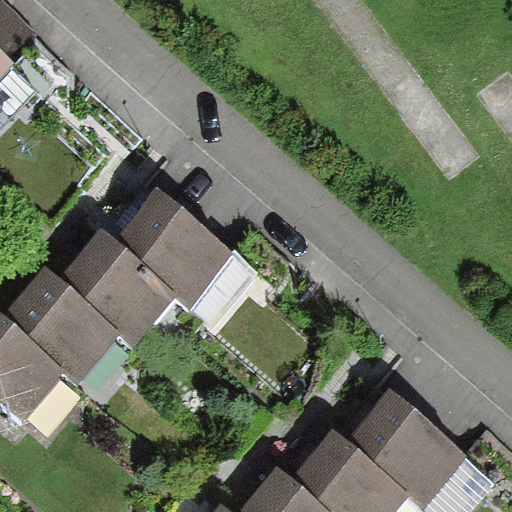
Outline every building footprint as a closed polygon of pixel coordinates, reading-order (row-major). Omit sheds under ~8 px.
[(0,82),(11,71),(0,61),(0,82)] [(234,266),(159,201),(140,223),(119,247),(179,299),(193,312),(234,266)] [(179,299),(119,247),(105,234),(82,260),(62,282),(119,334),(135,348),(179,299)] [(119,334),(62,282),(50,271),(26,298),(4,322),(66,379),(73,385),(119,334)] [(0,421),(19,437),(66,379),(4,322),(0,318),(0,421)] [(425,511),(463,468),(383,403),(366,421),(342,448),(408,501),(422,511),(425,511)] [(398,511),(408,501),(342,448),(329,437),(310,458),(289,484),(323,511),(398,511)] [(323,511),(289,484),(273,471),(253,494),(238,511),(323,511)]
